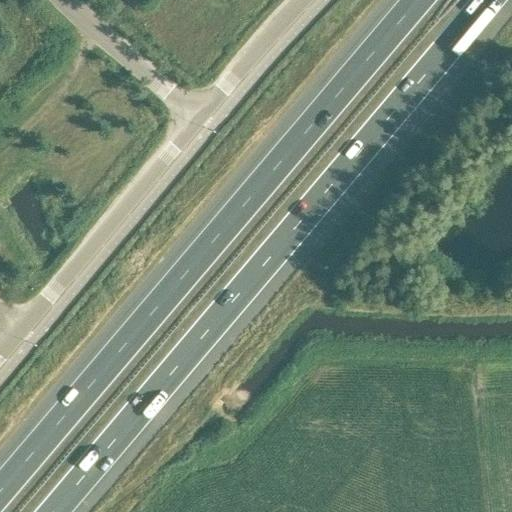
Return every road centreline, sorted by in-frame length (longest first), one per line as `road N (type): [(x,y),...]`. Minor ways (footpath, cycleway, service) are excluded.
road 1 (motorway): [(51,511),(483,0)]
road 2 (motorway): [(415,0),(0,491)]
road 3 (unclassified): [(18,334),(196,120)]
road 4 (unclassified): [(196,120),(67,0)]
road 5 (unclassified): [(196,120),(303,0)]
